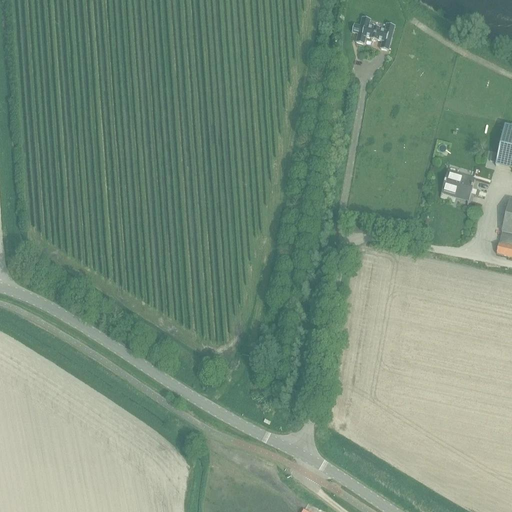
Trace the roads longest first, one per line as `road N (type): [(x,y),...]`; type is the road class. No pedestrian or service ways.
road 1 (secondary): [(393,511),(70,320),(0,287)]
road 2 (track): [(206,407),(242,372),(316,0)]
